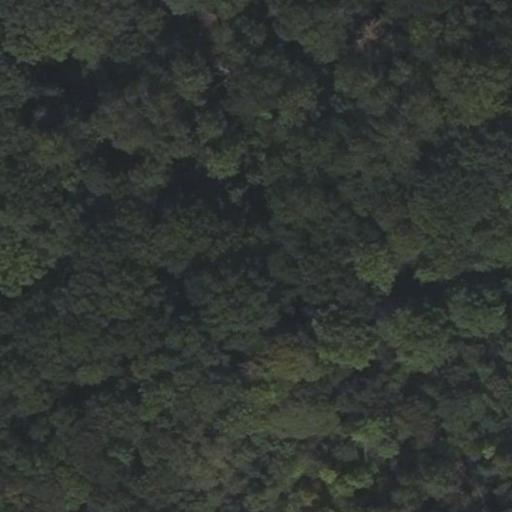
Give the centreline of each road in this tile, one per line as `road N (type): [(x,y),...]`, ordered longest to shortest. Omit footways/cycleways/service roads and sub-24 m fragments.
road 1 (track): [(0,414),(511,243)]
road 2 (track): [(206,345),(375,0)]
road 3 (track): [(0,237),(104,379)]
